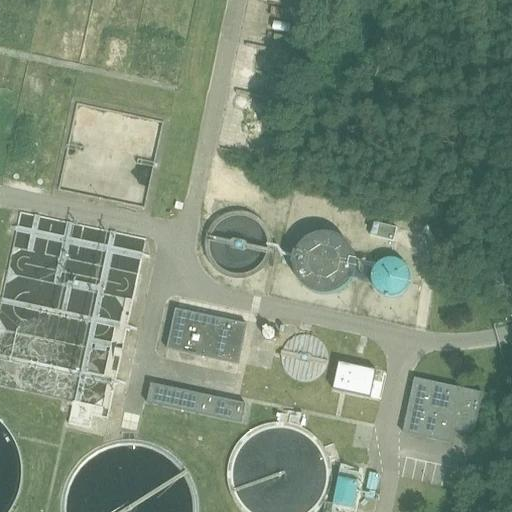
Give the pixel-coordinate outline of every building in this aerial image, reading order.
[(373,223),(370,236),(393,242),(397,229),(373,223)] [(345,263),(345,262),(344,255),(342,249),(339,243),(334,238),(328,234),(323,231),(316,229),(309,229),(303,230),(298,232),(292,235),(287,239),(282,246),(280,251),(278,258),(278,263),(279,270),(281,277),(284,282),(288,286),(292,290),(298,293),(306,295),(312,296),(316,295),(324,293),(330,290),(335,286),(338,282),(342,276),(344,268),(345,263)] [(399,278),(399,277),(398,272),(397,268),(392,262),(389,260),(385,258),(379,258),(374,258),(370,260),(366,264),(362,268),(361,271),(360,278),(361,282),(362,285),(366,290),(372,295),(379,296),(386,295),(392,292),(394,289),(397,285),(398,282),(399,278)] [(166,350),(239,366),(247,326),(175,310),(166,350)] [(333,391),(371,399),(376,371),(339,363),(333,391)] [(453,431),(473,435),(482,393),(414,379),(402,434),(450,444),(453,431)] [(241,425),(245,405),(150,385),(146,405),(241,425)] [(340,475),(332,511),(356,511),(363,480),(340,475)]
